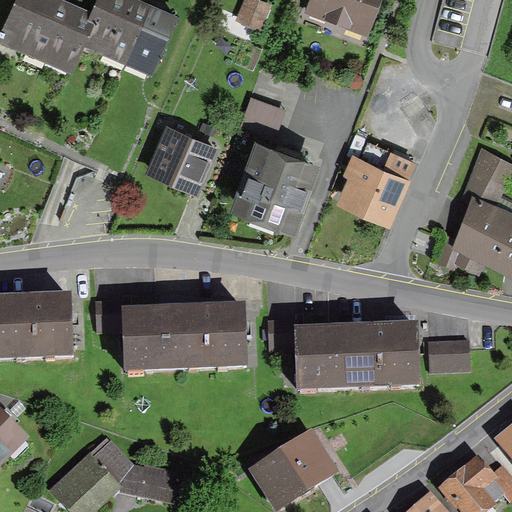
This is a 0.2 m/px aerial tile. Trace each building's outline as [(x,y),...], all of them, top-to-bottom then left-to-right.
[(25,43),(44,0),(16,0),(2,33),(25,43)] [(48,53),(70,3),(63,0),(44,0),(25,43),(48,53)] [(105,46),(125,0),(98,0),(93,12),(83,36),(105,46)] [(150,5),(138,0),(125,0),(105,46),(128,55),(150,5)] [(266,6),(251,0),(247,0),(240,17),(258,25),(266,6)] [(313,0),(312,3),(329,10),(333,16),(342,20),(349,17),(366,23),(375,0),(313,0)] [(71,63),(83,36),(93,12),(70,3),(48,53),(71,63)] [(173,15),(150,5),(128,55),(152,65),(173,15)] [(274,137),(284,109),(251,97),(240,125),(274,137)] [(194,187),(211,148),(169,130),(152,169),(194,187)] [(368,142),(360,162),(358,161),(343,195),(390,216),(406,181),(404,180),(412,162),(368,142)] [(313,165),(259,145),(237,204),(291,224),(313,165)] [(453,266),(455,259),(477,270),(484,257),(511,271),(511,216),(491,206),(511,167),(483,151),(465,197),(476,202),(461,242),(449,237),(440,261),(453,266)] [(71,302),(11,304),(13,359),(73,357),(71,302)] [(97,334),(124,333),(124,316),(123,303),(96,304),(97,334)] [(11,304),(0,304),(0,359),(13,359),(11,304)] [(243,312),(184,314),(186,369),(245,367),(243,312)] [(184,314),(124,316),(124,333),(126,371),(186,369),(184,314)] [(269,353),(297,352),(297,335),(296,322),(268,323),(269,353)] [(417,331),(357,333),(358,388),(418,386),(417,331)] [(357,333),(297,335),(297,352),(298,390),(358,388),(357,333)] [(469,342),(428,344),(430,374),(470,373),(469,342)] [(0,416),(0,463),(23,440),(0,416)] [(511,435),(503,443),(511,453),(511,435)] [(279,508),(332,475),(309,439),(256,473),(279,508)] [(146,471),(133,468),(110,444),(93,460),(90,457),(52,492),(70,511),(91,511),(113,493),(174,506),(180,476),(147,469),(146,471)] [(492,480),(478,462),(443,491),(455,507),(457,505),(463,511),(484,511),(492,506),(491,505),(504,495),(492,481),(492,480)] [(440,511),(429,500),(415,511),(440,511)]
